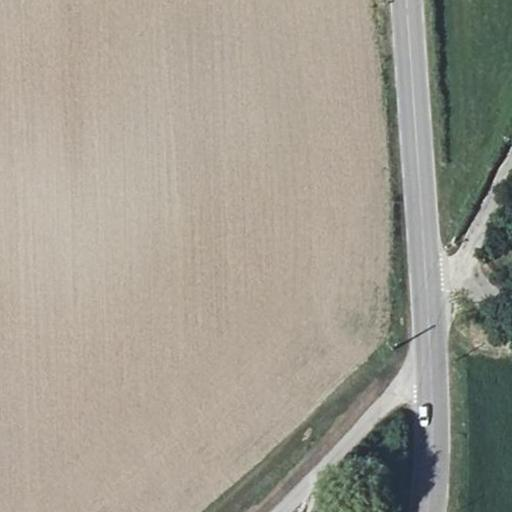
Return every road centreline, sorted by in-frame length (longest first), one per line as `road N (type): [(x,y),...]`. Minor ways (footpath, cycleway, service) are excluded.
road 1 (primary): [(406,0),(428,349)]
road 2 (unclassified): [(428,349),(282,511)]
road 3 (primary): [(428,349),(429,511)]
road 4 (unclassified): [(511,167),(453,281)]
